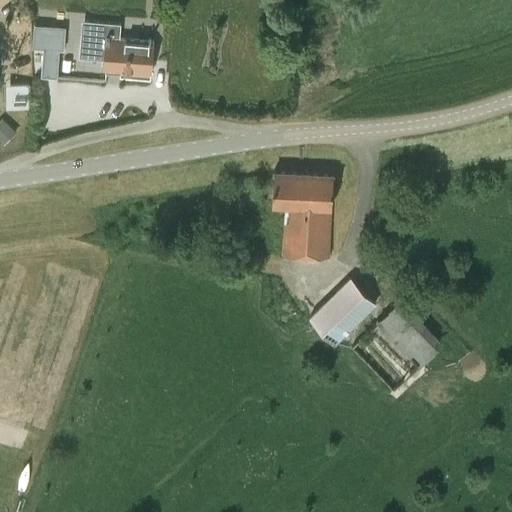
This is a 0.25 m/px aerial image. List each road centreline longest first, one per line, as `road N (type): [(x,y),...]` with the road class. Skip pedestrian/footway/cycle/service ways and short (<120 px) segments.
road 1 (unclassified): [(293,146),(0,184)]
road 2 (unclassified): [(293,146),(451,129),(511,109)]
